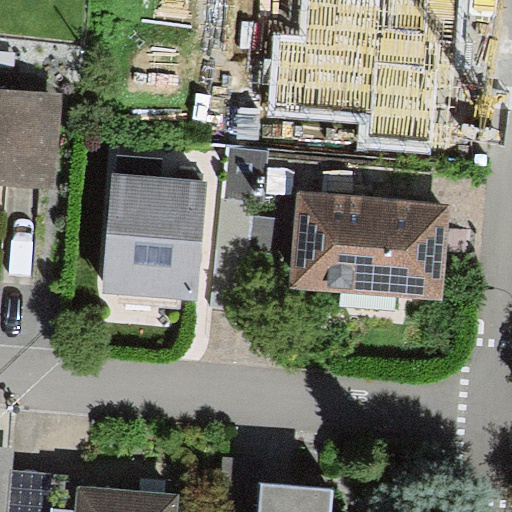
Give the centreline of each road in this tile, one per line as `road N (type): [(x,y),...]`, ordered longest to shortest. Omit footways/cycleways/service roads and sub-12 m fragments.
road 1 (residential): [(497,420),(0,371)]
road 2 (residential): [(511,218),(497,420)]
